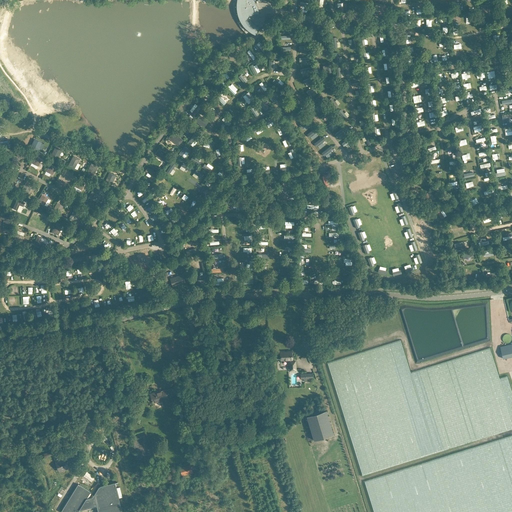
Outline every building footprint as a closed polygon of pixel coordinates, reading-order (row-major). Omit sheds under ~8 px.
[(237,0),(237,4),(237,8),(237,10),(237,12),(238,15),(238,17),(239,19),(240,22),(242,24),(244,27),(246,29),(248,31),(251,33),(256,36),(259,27),(258,27),(258,26),(262,27),(263,19),(263,17),(263,15),(262,11),(262,9),(261,5),(259,3),(257,0),(237,0)] [(267,51),(270,48),(263,40),(260,42),(267,51)] [(233,83),(230,85),(237,93),(240,91),(233,83)] [(203,113),(199,118),(208,125),(212,120),(203,113)] [(172,135),(180,143),(185,138),(177,130),(172,135)] [(42,138),(38,145),(45,149),(49,141),(42,138)] [(59,144),(55,152),(61,156),(63,152),(65,153),(67,149),(59,144)] [(185,149),(190,154),(194,150),(189,145),(185,149)] [(158,153),(168,160),(172,153),(162,146),(158,153)] [(38,162),(38,166),(41,167),(44,156),(37,154),(35,161),(38,162)] [(184,157),(179,163),(183,166),(188,160),(184,157)] [(56,173),(60,166),(53,162),(49,169),(56,173)] [(191,170),(192,170),(196,166),(191,162),(186,168),(190,171),(191,170)] [(151,176),(155,179),(161,172),(157,169),(151,176)] [(109,179),(116,181),(118,172),(112,170),(109,179)] [(182,183),(187,176),(182,173),(178,180),(182,183)] [(327,173),(323,176),(327,184),(332,182),(327,173)] [(83,178),(77,182),(82,188),(87,183),(83,178)] [(193,181),(189,188),(194,190),(198,184),(193,181)] [(172,189),(176,192),(180,186),(176,183),(172,189)] [(48,203),(52,195),(45,192),(41,199),(48,203)] [(12,218),(9,218),(0,216),(0,219),(1,220),(0,226),(0,231),(11,233),(12,218)] [(54,229),(61,233),(66,223),(58,220),(54,229)] [(144,220),(140,223),(144,229),(148,226),(144,220)] [(311,254),(314,248),(306,244),(303,250),(308,253),(309,252),(311,254)] [(183,275),(170,279),(173,286),(185,282),(183,275)] [(252,339),(252,336),(245,338),(245,340),(233,343),(235,348),(236,352),(251,349),(250,347),(254,347),(252,339)] [(511,356),(511,343),(501,347),(504,358),(511,356)] [(280,351),(280,361),(289,360),(289,370),(296,370),(296,360),(291,360),(293,360),(292,350),(280,351)] [(312,373),(300,374),(301,380),(304,379),(304,382),(307,382),(307,379),(313,379),(312,373)] [(156,392),(150,394),(153,403),(164,399),(166,406),(164,406),(165,406),(170,405),(167,394),(169,393),(168,390),(166,390),(156,393),(156,392)] [(326,410),(306,416),(314,440),(334,434),(326,410)] [(60,456),(61,456),(60,451),(54,453),(57,463),(60,471),(69,468),(66,460),(62,461),(60,456)] [(191,464),(179,468),(182,476),(193,473),(191,464)] [(78,484),(61,511),(78,511),(80,509),(97,505),(98,511),(121,511),(116,488),(115,483),(118,482),(101,486),(100,486),(99,487),(98,487),(98,488),(94,495),(90,493),(91,492),(78,484)]
